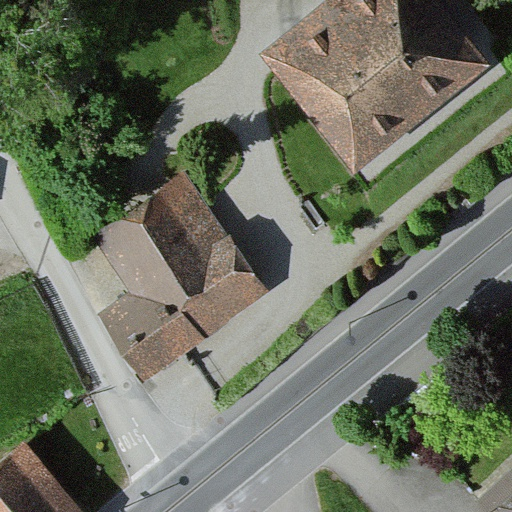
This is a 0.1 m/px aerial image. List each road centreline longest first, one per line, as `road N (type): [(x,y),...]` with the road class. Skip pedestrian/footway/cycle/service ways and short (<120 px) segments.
road 1 (tertiary): [(182,498),(511,229)]
road 2 (residential): [(182,498),(0,176)]
